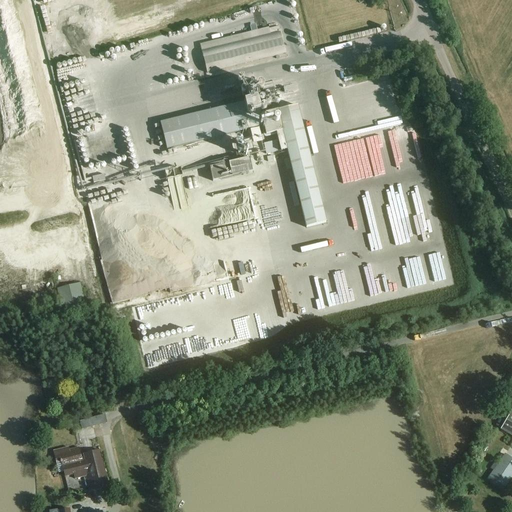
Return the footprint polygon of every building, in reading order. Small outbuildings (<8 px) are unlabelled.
[(92,38),(97,58),(108,56),(106,48),(147,39),(144,25),(111,32),(111,33),(92,38)] [(199,44),(206,74),(285,55),(278,25),(199,44)] [(119,83),(171,70),(169,62),(117,75),(119,83)] [(168,81),(166,74),(145,80),(148,87),(168,81)] [(343,107),(343,91),(332,91),(332,107),(343,107)] [(243,102),(160,122),(166,149),(246,130),(250,142),(262,139),(258,127),(263,126),(266,136),(272,134),(274,141),(276,140),(279,151),(284,150),(279,132),(282,132),(305,229),(326,224),(297,106),(261,115),(260,115),(259,112),(256,99),(243,102)] [(274,142),(262,145),(265,155),(279,151),(276,140),(274,141),(274,142)] [(228,169),(228,166),(209,171),(212,184),(231,180),(232,182),(253,178),(249,164),(228,169)] [(172,216),(187,213),(182,184),(167,186),(172,216)] [(241,233),(242,237),(209,244),(212,256),(257,247),(254,231),(241,233)] [(320,255),(321,264),(333,263),(332,247),(326,247),(327,255),(320,255)] [(511,410),(500,430),(511,436),(511,410)] [(61,465),(68,494),(88,490),(89,494),(108,489),(99,453),(83,457),(84,461),(81,462),(78,450),(68,452),(68,450),(53,453),(56,466),(61,465)] [(487,480),(503,491),(511,477),(511,459),(504,454),(487,480)] [(51,499),(60,495),(56,485),(47,489),(51,499)]
